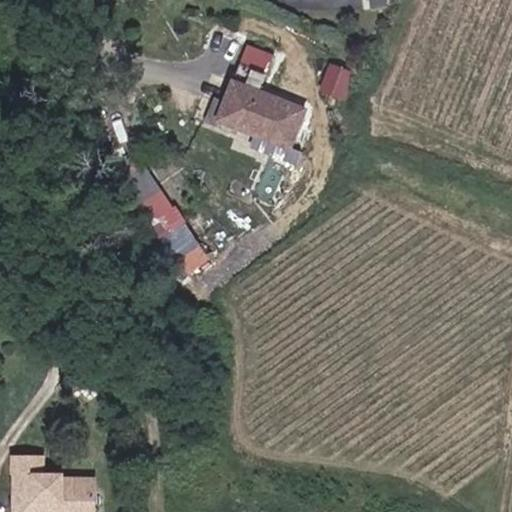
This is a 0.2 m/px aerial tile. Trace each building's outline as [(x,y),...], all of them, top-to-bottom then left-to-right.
[(325,47),(316,71),(330,76),(339,53),(325,47)] [(226,65),(211,102),(281,129),(295,92),(226,65)] [(172,249),(197,232),(150,164),(125,181),(172,249)] [(192,275),(216,258),(203,241),(180,258),(192,275)] [(100,511),(97,482),(63,485),(62,473),(39,475),(38,463),(8,468),(13,511),(100,511)]
